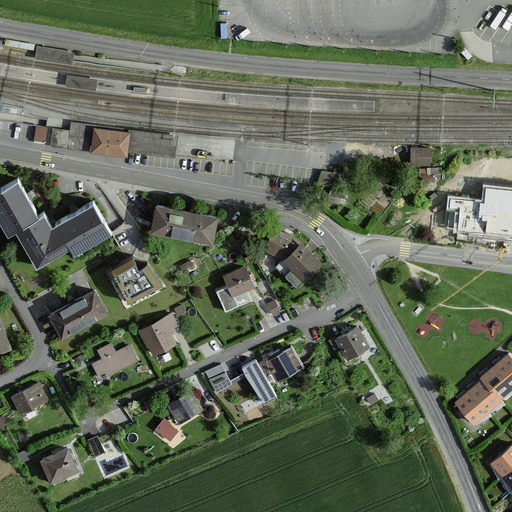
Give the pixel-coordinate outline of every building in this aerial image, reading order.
[(147,85),(133,84),(132,91),(146,92),(147,85)] [(70,129),(67,148),(125,156),(125,153),(112,152),(93,149),(93,148),(83,147),(85,132),(95,134),(96,129),(99,129),(99,127),(108,128),(108,130),(129,133),(129,128),(71,121),(70,129)] [(37,126),(35,137),(45,138),(46,128),(37,126)] [(52,127),(50,146),(67,148),(70,129),(52,127)] [(95,134),(85,132),(83,147),(93,148),(93,149),(112,152),(125,153),(126,148),(171,153),(173,138),(129,133),(108,130),(108,128),(99,127),(99,129),(96,129),(95,134)] [(410,146),(410,162),(430,163),(430,146),(410,146)] [(439,165),(422,164),(422,176),(438,177),(439,165)] [(111,232),(93,200),(56,222),(58,224),(53,227),(44,211),(39,214),(18,178),(0,188),(0,219),(7,233),(15,228),(36,265),(70,246),(74,253),(111,232)] [(477,199),(459,197),(456,227),(511,232),(511,188),(478,185),(477,199)] [(157,204),(152,229),(212,240),(216,215),(157,204)] [(284,257),(296,241),(275,230),(266,247),(284,257)] [(276,265),(297,286),(320,262),(300,243),(296,241),(284,257),(276,265)] [(110,267),(128,302),(163,285),(144,252),(137,253),(128,256),(110,267)] [(216,290),(225,310),(251,299),(246,288),(254,285),(245,266),(224,275),(228,285),(216,290)] [(50,313),(62,335),(106,311),(94,289),(50,313)] [(280,310),(274,299),(268,303),(274,314),(280,310)] [(185,310),(182,304),(175,308),(178,313),(185,310)] [(171,312),(141,327),(148,342),(150,342),(154,351),(174,341),(168,329),(177,324),(171,312)] [(0,347),(11,343),(0,317),(0,347)] [(359,322),(329,338),(335,350),(342,346),(347,355),(370,342),(359,322)] [(103,359),(93,364),(100,376),(136,358),(130,345),(116,352),(112,343),(98,350),(103,359)] [(301,364),(289,344),(261,360),(268,372),(273,369),(278,377),(301,364)] [(256,358),(242,366),(245,371),(247,371),(265,402),(277,395),(256,358)] [(511,397),(511,396),(511,373),(505,365),(493,374),(495,377),(511,397)] [(228,381),(223,373),(209,379),(216,392),(222,389),(220,386),(228,381)] [(511,398),(511,397),(495,377),(480,389),(499,412),(511,402),(511,398)] [(10,393),(20,412),(48,397),(38,378),(10,393)] [(165,401),(176,420),(203,404),(192,385),(165,401)] [(483,425),(499,412),(480,389),(465,401),(483,425)] [(155,408),(150,399),(145,401),(149,411),(155,408)] [(157,424),(173,437),(181,427),(166,414),(157,424)] [(104,451),(98,436),(88,440),(95,455),(104,451)] [(67,441),(38,455),(51,481),(79,468),(67,441)] [(511,453),(495,467),(506,480),(511,474),(511,453)]
